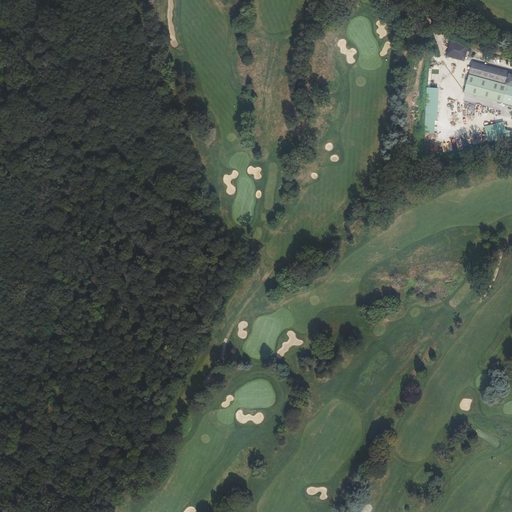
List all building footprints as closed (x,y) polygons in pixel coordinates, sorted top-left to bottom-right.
[(470,46),(452,40),(448,56),(465,61),(470,46)] [(470,75),(465,93),(511,105),(511,74),(509,74),(510,72),(474,61),(470,73),(508,85),(507,86),(470,75)] [(439,88),(439,83),(435,82),(436,76),(439,77),(440,70),(429,68),(427,86),(439,88)] [(465,133),(467,146),(511,138),(511,131),(507,133),(505,122),(484,126),(485,129),(465,133)] [(461,136),(441,140),(444,152),(463,148),(461,136)]
